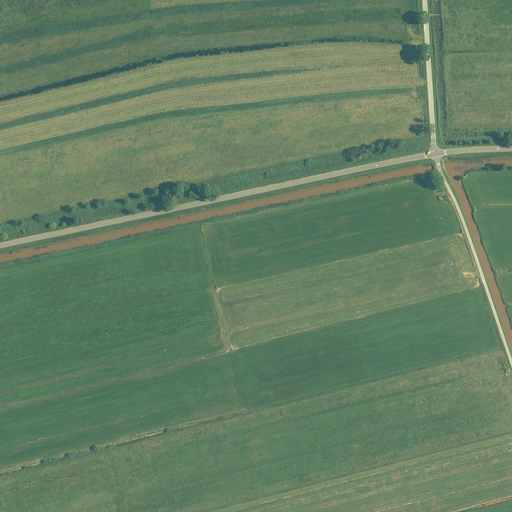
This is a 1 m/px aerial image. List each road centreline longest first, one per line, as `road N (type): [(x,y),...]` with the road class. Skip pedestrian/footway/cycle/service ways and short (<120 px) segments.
road 1 (unclassified): [(0,247),(434,154)]
road 2 (unclassified): [(511,367),(434,154)]
road 3 (unclassified): [(434,154),(424,0)]
